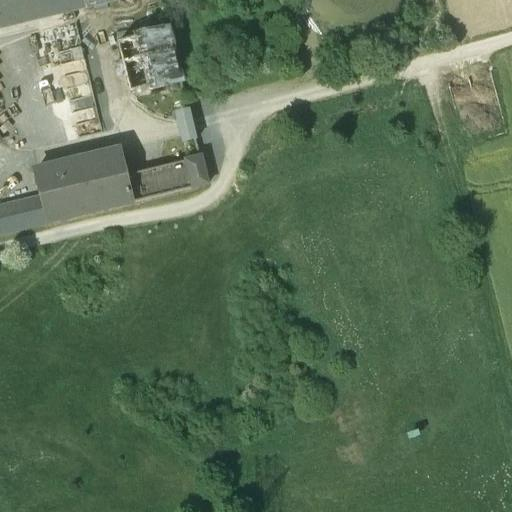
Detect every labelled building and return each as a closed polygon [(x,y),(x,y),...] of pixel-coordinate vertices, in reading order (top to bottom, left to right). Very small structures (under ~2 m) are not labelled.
[(0,0),(0,14),(58,0),(0,0)] [(168,27),(118,40),(122,59),(115,61),(119,74),(126,72),(130,91),(181,77),(168,27)] [(188,107),(174,110),(176,115),(178,115),(189,112),(188,107)] [(189,112),(178,115),(181,125),(183,133),(194,131),(192,122),(189,112)] [(122,148),(32,169),(33,172),(35,171),(38,182),(36,183),(37,185),(39,184),(41,192),(39,193),(40,197),(42,197),(44,204),(31,207),(34,224),(207,181),(200,154),(133,170),(128,151),(123,152),(122,148)] [(39,193),(0,204),(0,233),(34,224),(31,207),(44,204),(42,197),(40,197),(39,193)]
